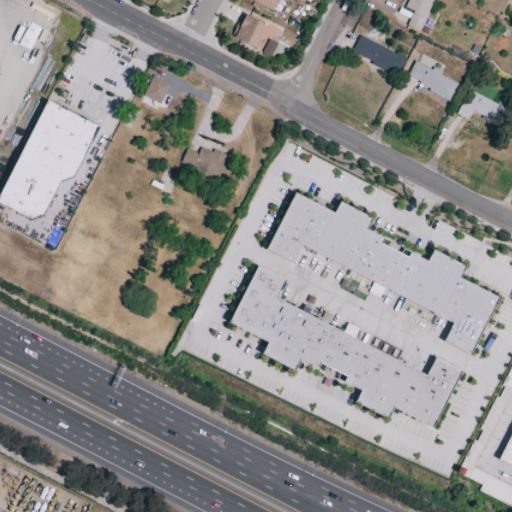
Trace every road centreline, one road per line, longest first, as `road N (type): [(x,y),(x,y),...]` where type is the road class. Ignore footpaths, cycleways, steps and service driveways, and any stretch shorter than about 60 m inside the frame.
road 1 (tertiary): [(79,0),(511,220)]
road 2 (motorway): [(289,493),(0,344)]
road 3 (motorway): [(0,386),(242,511)]
road 4 (residential): [(294,110),(348,0)]
